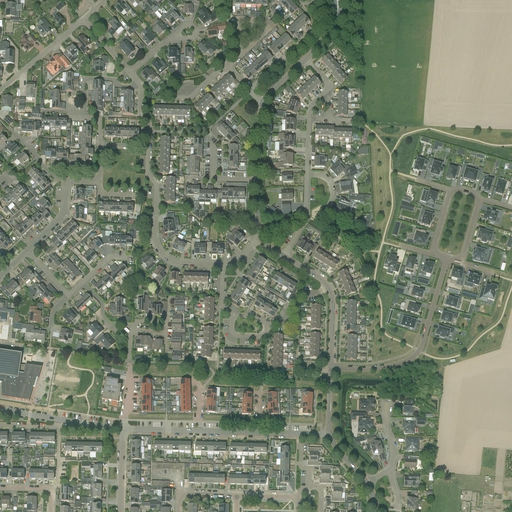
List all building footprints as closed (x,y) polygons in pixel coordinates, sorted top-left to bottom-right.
[(13,0),(13,4),(11,4),(7,4),(6,10),(20,11),(22,11),(22,4),(21,4),(20,0),(13,0)] [(145,0),(144,2),(147,5),(151,10),(155,14),(160,9),(157,6),(158,6),(155,1),(156,0),(145,0)] [(58,12),(65,6),(62,2),(55,8),(58,12)] [(284,8),(286,10),(284,11),(286,13),(288,11),(288,12),(295,6),(291,2),(284,8)] [(126,3),(123,5),(121,3),(115,7),(121,14),(125,11),(127,13),(131,9),(126,3)] [(382,9),(381,11),(388,13),(390,8),(384,5),(382,9)] [(298,10),(295,6),(288,12),(292,16),(298,10)] [(402,6),(400,12),(403,12),(410,14),(412,9),(410,8),(407,7),(404,7),(402,6)] [(179,19),(175,13),(177,11),(173,7),(167,13),(168,14),(175,22),(179,19)] [(298,10),(303,16),(304,15),(305,17),(306,15),(299,8),(298,10)] [(204,25),(209,20),(212,23),(219,17),(214,11),(210,15),(204,9),(199,13),(201,16),(198,18),(204,25)] [(19,21),(20,11),(6,10),(6,17),(10,17),(10,20),(19,21)] [(66,23),(59,15),(56,12),(52,16),(55,18),(53,19),(60,27),(66,23)] [(403,12),(401,18),(411,21),(412,15),(410,14),(403,12)] [(171,26),(175,22),(168,14),(165,16),(164,15),(160,18),(164,23),(167,21),(171,26)] [(303,16),(299,19),(305,26),(309,22),(304,15),(303,16)] [(379,18),(377,22),(384,24),(386,19),(379,16),(379,18)] [(399,23),(407,26),(409,26),(411,21),(401,18),(399,23)] [(37,24),(41,29),(37,32),(43,38),(50,32),(48,29),(51,27),(44,19),(37,24)] [(114,19),(111,22),(110,21),(108,22),(108,23),(108,24),(116,32),(121,27),(118,23),(114,19)] [(155,23),(157,26),(153,30),(156,33),(157,32),(160,36),(164,32),(167,29),(159,19),(155,23)] [(301,30),(305,26),(299,19),(295,23),(301,30)] [(207,30),(208,31),(208,38),(213,38),(213,36),(217,36),(217,32),(227,31),(226,23),(210,25),(207,30)] [(297,33),(301,30),(295,23),(291,27),(297,33)] [(397,23),(395,29),(398,29),(400,30),(403,31),(405,31),(407,26),(399,23),(397,23)] [(129,28),(133,33),(138,28),(134,24),(129,28)] [(364,24),(362,30),(367,33),(370,26),(368,25),(364,24)] [(293,38),(297,33),(291,27),(287,31),(293,38)] [(375,28),(373,35),(378,37),(381,30),(377,29),(375,28)] [(110,29),(107,32),(104,36),(109,41),(112,38),(112,37),(115,34),(110,29)] [(142,33),(146,38),(143,41),(148,46),(153,41),(156,38),(148,29),(142,33)] [(31,34),(27,38),(26,37),(21,42),(19,44),(22,48),(23,47),(28,52),(33,47),(31,46),(33,45),(37,41),(31,34)] [(286,34),(281,38),(287,44),(291,41),(286,34)] [(89,51),(86,48),(90,44),(83,35),(77,41),(79,44),(77,46),(84,55),(89,51)] [(122,41),(124,44),(120,48),(124,53),(131,47),(128,44),(131,41),(127,36),(122,41)] [(395,36),(392,42),(398,44),(400,38),(398,37),(395,36)] [(283,48),(287,44),(281,38),(278,42),(283,48)] [(208,40),(204,43),(204,42),(198,48),(205,55),(208,52),(211,56),(217,50),(208,40)] [(405,40),(403,46),(409,48),(411,42),(408,41),(405,40)] [(0,51),(5,52),(4,60),(0,60),(2,63),(4,63),(4,64),(13,64),(14,51),(9,51),(9,44),(8,44),(7,42),(3,42),(0,44),(0,51)] [(278,42),(274,45),(280,52),(283,48),(278,42)] [(275,56),(280,52),(274,45),(270,49),(275,56)] [(66,50),(70,55),(67,58),(72,64),(79,58),(75,54),(78,52),(72,46),(69,48),(66,50)] [(128,57),(129,56),(132,59),(140,52),(136,47),(133,50),(131,47),(124,53),(128,57)] [(415,49),(413,55),(419,57),(420,55),(421,52),(415,49)] [(167,55),(167,57),(168,58),(169,58),(169,59),(172,59),(173,64),(177,64),(180,64),(181,64),(181,56),(181,51),(177,51),(177,50),(169,50),(169,54),(168,54),(167,55)] [(193,63),(193,58),(193,53),(192,53),(192,50),(184,50),(184,56),(181,56),(181,64),(187,64),(187,63),(193,63)] [(326,54),(328,55),(321,61),(324,64),(322,65),(324,67),(325,66),(332,60),(329,57),(332,54),(331,52),(330,50),(326,54)] [(267,52),(262,56),(268,62),(272,58),(273,56),(269,52),(268,53),(267,52)] [(63,56),(60,58),(58,56),(52,61),(54,64),(48,69),(53,75),(63,66),(66,69),(71,65),(63,56)] [(262,56),(259,59),(264,66),(268,62),(262,56)] [(101,57),(101,62),(93,62),(93,68),(95,68),(95,72),(103,72),(103,64),(107,64),(108,57),(101,57)] [(336,64),(333,61),(336,59),(335,57),(332,60),(325,66),(328,68),(326,70),(328,72),(330,70),(336,64)] [(367,57),(365,64),(368,65),(370,66),(373,60),(367,57)] [(245,60),(251,67),(257,73),(261,69),(255,63),(252,66),(245,59),(245,60)] [(259,59),(255,63),(261,69),(264,66),(259,59)] [(164,62),(161,65),(157,60),(151,65),(160,75),(168,67),(164,62)] [(339,61),(336,64),(330,70),(332,73),(330,74),(332,76),(340,68),(338,66),(341,63),(339,61)] [(383,64),(381,70),(383,71),(386,72),(389,66),(383,64)] [(251,67),(247,70),(253,77),(257,73),(251,67)] [(342,67),(340,68),(332,76),(335,78),(333,80),(335,82),(336,80),(343,74),(340,72),(343,69),(342,67)] [(153,72),(151,74),(147,69),(141,74),(146,81),(150,78),(152,81),(157,77),(159,80),(160,80),(161,79),(158,76),(157,76),(153,72)] [(249,81),(253,77),(247,70),(243,74),(249,81)] [(346,71),(343,74),(336,80),(339,83),(337,84),(339,86),(347,79),(344,76),(347,73),(346,71)] [(406,71),(404,77),(411,79),(412,76),(413,73),(406,71)] [(73,73),(66,73),(62,73),(62,82),(79,83),(79,74),(73,73)] [(224,79),(230,86),(233,84),(235,86),(237,85),(235,82),(229,75),(226,78),(225,76),(223,78),(224,79)] [(307,78),(310,81),(316,88),(319,85),(320,87),(322,85),(314,77),(311,79),(309,77),(307,78)] [(226,90),(228,88),(231,91),(233,89),(230,86),(224,79),(221,82),(220,80),(218,82),(220,84),(226,90)] [(102,91),(102,85),(104,86),(104,82),(93,81),(93,91),(102,91)] [(303,82),(305,85),(312,92),(314,89),(315,91),(317,89),(316,88),(310,81),(307,84),(304,81),(303,82)] [(62,91),(60,91),(60,92),(65,92),(73,92),(73,86),(78,86),(79,83),(62,82),(62,91)] [(400,83),(397,89),(400,89),(407,92),(409,86),(407,86),(405,85),(402,84),(400,83)] [(26,84),(26,89),(25,98),(29,99),(28,101),(33,101),(33,99),(34,99),(35,84),(26,84)] [(221,94),(224,92),(227,95),(228,93),(226,90),(220,84),(217,86),(216,85),(214,86),(215,88),(221,94)] [(298,87),(301,89),(307,96),(310,94),(311,95),(313,93),(312,92),(305,85),(303,88),(300,85),(298,87)] [(159,87),(153,92),(155,95),(161,89),(159,87)] [(296,95),(288,87),(285,90),(288,94),(290,93),(294,97),(296,95)] [(224,97),(221,94),(215,88),(213,90),(211,89),(210,90),(217,98),(220,96),(222,99),(224,97)] [(293,90),(297,94),(303,100),(306,98),(307,99),(309,97),(307,96),(301,89),(298,92),(295,88),(293,90)] [(133,92),(127,92),(127,89),(121,89),(121,93),(124,93),(124,97),(133,98),(133,92)] [(400,89),(398,95),(407,98),(409,93),(407,92),(400,89)] [(60,101),(60,95),(65,95),(65,92),(60,92),(53,91),(52,100),(60,101)] [(210,105),(212,103),(215,106),(217,104),(208,95),(205,97),(204,96),(202,98),(203,99),(210,105)] [(396,100),(403,103),(405,104),(407,98),(398,95),(396,100)] [(3,97),(2,108),(11,108),(11,97),(3,97)] [(25,98),(19,98),(19,109),(15,109),(15,113),(18,113),(18,114),(28,114),(28,111),(24,110),(25,98)] [(291,98),(290,101),(290,100),(288,106),(298,109),(300,104),(296,102),(297,100),(291,98)] [(205,109),(208,107),(210,110),(212,108),(210,105),(203,99),(201,101),(199,100),(198,102),(199,103),(205,109)] [(393,99),(391,105),(394,106),(396,107),(399,108),(401,108),(403,103),(396,100),(393,99)] [(52,109),(59,110),(65,110),(65,106),(65,103),(61,103),(61,101),(59,101),(60,101),(52,100),(52,109)] [(104,103),(102,103),(93,102),(92,106),(91,106),(91,112),(93,112),(101,112),(103,112),(103,108),(104,108),(104,103)] [(209,114),(205,109),(199,103),(196,105),(195,104),(193,106),(201,114),(203,111),(207,115),(209,114)] [(28,114),(28,118),(42,118),(42,114),(40,114),(40,106),(36,106),(36,109),(32,109),(32,114),(28,114)] [(296,115),(298,109),(288,106),(286,112),(296,115)] [(134,111),(132,111),(132,109),(124,109),(123,112),(120,111),(120,113),(112,113),(112,117),(121,117),(122,114),(123,115),(134,115),(134,111)] [(8,125),(9,126),(12,123),(7,118),(4,121),(8,125)] [(49,128),(50,119),(44,119),(44,123),(41,122),(41,130),(44,130),(44,128),(49,128)] [(61,128),(66,128),(66,130),(70,130),(71,120),(67,120),(67,119),(61,119),(61,128)] [(18,128),(21,128),(21,133),(27,133),(27,124),(27,121),(22,121),(22,122),(18,122),(18,128)] [(33,124),(27,124),(27,133),(33,133),(33,131),(40,131),(40,122),(36,122),(33,122),(33,124)] [(228,128),(224,124),(222,122),(216,128),(218,130),(222,134),(228,128)] [(228,128),(222,134),(225,138),(234,130),(232,128),(236,124),(234,122),(233,124),(228,128)] [(285,125),(285,131),(282,131),(281,134),(287,134),(288,131),(295,131),(295,125),(285,125)] [(236,137),(236,136),(238,134),(234,130),(225,138),(230,143),(231,141),(233,143),(239,141),(236,137)] [(284,143),(294,143),(294,137),(287,137),(287,134),(281,134),(279,134),(279,140),(280,140),(280,143),(284,143)] [(194,140),(194,146),(202,146),(203,140),(201,140),(201,137),(194,137),(194,140)] [(51,150),(48,150),(49,145),(47,145),(47,139),(43,139),(43,145),(42,145),(42,151),(45,151),(45,159),(51,159),(51,150)] [(239,141),(233,143),(233,146),(229,145),(229,151),(238,152),(240,152),(240,146),(239,146),(239,141)] [(11,156),(13,155),(19,149),(14,144),(13,145),(10,142),(7,145),(4,148),(11,156)] [(437,150),(438,147),(443,147),(443,143),(435,142),(434,150),(437,150)] [(284,143),(284,146),(278,146),(278,151),(286,152),(286,148),(294,149),(294,143),(284,143)] [(81,156),(74,156),(74,161),(85,162),(88,162),(89,156),(93,156),(93,150),(90,150),(81,150),(81,156)] [(283,157),(283,160),(292,160),(293,155),(286,154),(286,152),(278,151),(278,157),(283,157)] [(17,160),(20,164),(18,166),(19,168),(28,159),(23,154),(22,155),(19,153),(12,160),(14,162),(17,160)] [(426,169),(428,161),(424,160),(424,161),(417,159),(416,165),(414,164),(413,169),(414,169),(414,170),(418,172),(419,171),(421,172),(422,171),(422,168),(426,169)] [(435,161),(431,159),(428,169),(432,170),(431,174),(434,175),(434,176),(438,177),(438,176),(439,176),(440,172),(442,173),(443,169),(441,169),(442,165),(435,162),(435,161)] [(283,160),(283,163),(275,163),(275,169),(286,169),(286,167),(288,167),(288,166),(292,166),(292,160),(283,160)] [(339,161),(337,163),(330,170),(333,173),(343,165),(339,161)] [(343,165),(333,173),(337,177),(341,174),(343,172),(344,174),(346,177),(349,175),(356,172),(353,165),(349,167),(347,166),(346,166),(345,167),(343,164),(343,165)] [(469,180),(472,169),(467,167),(467,165),(464,164),(462,170),(465,171),(463,179),(464,179),(464,180),(467,181),(468,180),(469,180)] [(28,174),(32,178),(38,172),(34,168),(33,169),(31,166),(24,172),(27,175),(28,174)] [(449,167),(446,178),(447,178),(446,179),(450,180),(450,179),(454,180),(455,174),(458,175),(460,168),(457,167),(457,169),(449,167)] [(478,170),(472,169),(469,180),(470,181),(470,182),(474,183),(474,182),(475,182),(477,175),(480,176),(482,169),(479,168),(478,170)] [(41,175),(38,172),(32,178),(33,180),(32,181),(34,183),(45,173),(43,172),(42,174),(41,175)] [(345,182),(340,183),(340,188),(353,186),(353,181),(354,180),(353,177),(358,175),(357,174),(356,172),(349,175),(346,177),(347,179),(347,180),(347,182),(345,182)] [(38,185),(39,187),(46,180),(43,177),(44,176),(45,177),(47,175),(45,173),(34,183),(37,186),(38,185)] [(292,174),(282,174),(282,182),(292,182),(292,174)] [(489,192),(492,181),(487,179),(488,176),(483,174),(480,184),(483,184),(482,188),(484,189),(483,191),(484,191),(484,192),(488,193),(488,192),(489,192)] [(50,185),(46,180),(39,187),(43,191),(42,192),(45,194),(52,188),(49,185),(50,185)] [(495,193),(502,195),(504,189),(507,190),(509,183),(504,181),(503,184),(498,182),(495,193)] [(19,185),(14,190),(21,196),(22,197),(28,192),(21,184),(19,186),(19,185)] [(238,201),(244,201),(245,198),(247,198),(247,185),(243,185),(243,190),(239,190),(238,201)] [(348,197),(363,199),(363,195),(354,194),(353,186),(340,188),(341,193),(349,192),(348,197)] [(37,197),(39,195),(31,187),(29,189),(37,197)] [(188,187),(185,187),(185,195),(188,195),(193,195),(194,187),(188,187)] [(19,197),(21,196),(14,190),(12,191),(11,189),(10,190),(9,189),(8,190),(17,201),(20,198),(19,197)] [(227,198),(227,189),(222,189),(222,190),(219,190),(219,199),(221,199),(221,200),(227,200),(227,198)] [(9,194),(6,197),(12,204),(14,202),(15,203),(17,201),(8,190),(6,192),(8,194),(8,193),(9,194)] [(216,200),(217,199),(219,199),(219,190),(216,190),(216,192),(211,192),(210,200),(216,200)] [(292,191),(281,191),(282,200),(293,200),(292,191)] [(426,191),(423,202),(426,203),(425,206),(430,208),(431,205),(434,205),(434,204),(435,204),(436,200),(437,194),(426,191)] [(84,202),(84,199),(87,199),(87,196),(75,196),(75,202),(78,202),(78,205),(87,206),(87,202),(84,202)] [(8,208),(12,204),(6,197),(2,201),(8,208)] [(347,202),(340,199),(339,204),(352,209),(354,201),(365,202),(365,199),(363,199),(348,197),(347,202)] [(38,203),(42,207),(46,211),(51,206),(43,198),(38,203)] [(339,204),(338,204),(337,204),(336,206),(337,207),(336,209),(339,210),(338,210),(339,211),(340,212),(339,214),(347,217),(348,214),(350,214),(352,209),(339,204)] [(75,209),(75,215),(83,215),(86,215),(87,215),(87,209),(87,206),(78,205),(78,209),(75,209)] [(10,207),(7,210),(9,212),(13,216),(16,214),(10,207)] [(37,212),(38,213),(44,220),(45,220),(50,216),(46,211),(42,207),(37,212)] [(424,216),(422,224),(429,226),(432,215),(428,214),(428,211),(422,209),(421,215),(424,216)] [(495,210),(494,213),(486,211),(485,215),(484,214),(482,220),(490,222),(490,223),(494,224),(494,223),(495,224),(497,219),(499,220),(502,212),(495,210)] [(38,213),(34,217),(40,223),(44,220),(38,213)] [(34,217),(30,220),(34,226),(36,227),(40,223),(34,217)] [(163,222),(164,228),(173,227),(176,226),(175,221),(180,220),(179,217),(176,218),(176,217),(167,219),(167,222),(163,222)] [(28,219),(24,222),(30,229),(34,226),(30,220),(28,219)] [(367,228),(369,222),(364,220),(361,226),(367,228)] [(73,221),(68,225),(75,232),(79,228),(73,221)] [(393,235),(397,236),(401,223),(396,221),(393,235)] [(24,222),(20,226),(26,233),(30,229),(24,222)] [(71,236),(75,232),(68,225),(64,229),(71,236)] [(22,237),(26,233),(20,226),(15,231),(22,237)] [(174,232),(173,227),(164,228),(165,234),(168,233),(169,236),(177,235),(177,232),(174,232)] [(244,238),(241,236),(243,233),(237,228),(235,230),(234,229),(231,234),(231,235),(240,243),(244,238)] [(478,233),(477,238),(478,238),(478,239),(482,240),(481,242),(485,243),(486,241),(490,242),(492,234),(493,230),(486,228),(485,232),(481,231),(481,233),(479,233),(479,234),(478,233)] [(64,229),(60,233),(66,240),(71,236),(64,229)] [(316,229),(315,232),(320,235),(319,237),(322,240),(325,234),(316,229)] [(422,231),(415,229),(412,241),(417,242),(416,243),(421,244),(421,243),(424,244),(425,241),(426,241),(427,237),(420,235),(422,231)] [(105,236),(102,237),(105,244),(106,244),(109,244),(109,246),(115,246),(115,237),(115,233),(112,233),(112,232),(105,232),(105,236)] [(60,233),(56,237),(62,244),(66,240),(60,233)] [(232,246),(234,245),(236,247),(240,243),(231,235),(226,241),(232,246)] [(295,246),(298,247),(298,248),(298,249),(298,250),(301,252),(302,251),(303,251),(309,242),(304,239),(305,237),(301,235),(295,246)] [(8,241),(4,236),(0,240),(0,246),(1,247),(8,241)] [(50,241),(53,245),(58,250),(63,245),(62,244),(56,237),(55,236),(50,241)] [(171,243),(174,245),(172,249),(177,251),(181,243),(182,240),(175,236),(171,243)] [(98,250),(103,246),(105,244),(102,237),(97,240),(97,239),(92,243),(98,250)] [(191,249),(194,250),(194,254),(200,254),(200,245),(196,245),(196,239),(192,239),(192,242),(191,242),(191,249)] [(4,249),(6,251),(12,245),(8,241),(1,247),(3,250),(4,249)] [(308,254),(310,251),(313,253),(318,246),(315,244),(314,245),(309,242),(303,251),(308,254)] [(97,251),(98,250),(92,243),(88,247),(91,250),(95,254),(98,252),(97,251)] [(186,245),(181,243),(177,251),(182,254),(184,251),(187,251),(190,244),(187,243),(186,245)] [(205,255),(205,251),(208,251),(209,243),(206,243),(206,245),(200,245),(200,254),(205,255)] [(218,246),(212,245),(212,243),(209,243),(208,251),(209,251),(211,251),(211,255),(217,255),(218,246)] [(218,243),(218,246),(217,255),(223,255),(223,252),(226,251),(226,243),(218,243)] [(53,254),(58,250),(53,245),(45,253),(49,257),(53,254)] [(321,246),(318,250),(313,258),(317,260),(316,261),(318,263),(319,261),(323,253),(321,251),(323,247),(321,246)] [(488,253),(489,249),(481,247),(480,250),(476,249),(475,253),(474,252),(472,256),(474,257),(473,261),(482,263),(482,262),(485,263),(487,258),(483,257),(485,252),(488,253)] [(72,250),(78,257),(80,255),(81,254),(75,248),(72,250)] [(326,249),(323,253),(319,261),(322,263),(321,265),(323,266),(324,264),(328,256),(326,255),(328,250),(326,249)] [(91,250),(87,254),(93,260),(94,259),(95,260),(98,257),(95,254),(91,250)] [(331,252),(328,256),(324,264),(327,266),(326,268),(328,269),(329,267),(334,260),(331,258),(333,254),(331,252)] [(58,258),(53,254),(49,257),(45,261),(50,266),(58,258)] [(89,264),(93,260),(87,254),(83,258),(89,264)] [(143,263),(147,267),(146,268),(148,271),(154,266),(152,263),(154,262),(150,257),(149,258),(146,255),(142,259),(140,261),(142,263),(143,263)] [(336,255),(334,260),(329,267),(332,269),(331,271),(333,272),(339,263),(336,261),(338,257),(336,255)] [(395,260),(396,257),(390,256),(389,259),(387,258),(384,267),(391,269),(391,271),(398,273),(401,265),(396,264),(397,261),(395,260)] [(256,259),(255,261),(263,266),(266,261),(259,257),(257,260),(256,259)] [(63,263),(58,258),(50,266),(55,272),(56,270),(59,267),(63,263)] [(405,272),(415,274),(417,267),(413,266),(415,259),(411,258),(411,259),(408,258),(405,272)] [(59,267),(64,273),(72,265),(67,259),(63,263),(59,267)] [(262,269),(263,266),(255,261),(254,263),(255,264),(253,267),(262,272),(264,270),(262,269)] [(423,268),(420,267),(418,274),(425,276),(426,274),(431,275),(433,269),(434,265),(434,264),(428,262),(428,263),(425,262),(423,268)] [(114,264),(112,266),(121,276),(127,270),(122,264),(118,268),(114,264)] [(77,270),(72,265),(64,273),(69,278),(77,270)] [(113,273),(109,277),(114,282),(121,276),(112,266),(109,269),(113,273)] [(166,276),(163,274),(165,271),(159,266),(153,273),(157,276),(154,280),(160,284),(166,276)] [(262,272),(253,267),(251,270),(250,269),(249,271),(257,276),(259,273),(261,275),(262,272)] [(352,268),(346,270),(338,274),(340,277),(338,278),(339,280),(341,279),(349,276),(347,273),(352,271),(352,268)] [(23,273),(29,280),(30,280),(31,282),(34,279),(33,278),(35,277),(28,269),(23,273)] [(82,275),(77,270),(69,278),(73,282),(82,275)] [(106,286),(110,283),(111,285),(114,282),(109,277),(107,275),(104,270),(101,273),(105,277),(101,281),(106,286)] [(451,274),(452,275),(451,277),(458,279),(456,285),(462,287),(464,279),(461,278),(463,273),(460,272),(457,271),(453,270),(453,271),(452,271),(451,274)] [(258,280),(256,279),(257,276),(249,271),(248,273),(249,274),(247,277),(250,278),(249,280),(253,283),(255,284),(258,280)] [(19,277),(22,280),(19,282),(24,287),(27,285),(26,284),(29,280),(23,273),(19,277)] [(273,280),(278,283),(282,276),(283,275),(281,273),(280,275),(277,273),(273,280)] [(181,277),(178,277),(178,274),(170,274),(170,281),(174,281),(174,285),(181,285),(181,277)] [(354,274),(349,276),(341,279),(342,282),(340,283),(341,285),(343,285),(351,281),(350,278),(355,276),(354,274)] [(283,275),(282,276),(278,283),(280,284),(279,286),(281,288),(282,286),(283,286),(287,279),(284,277),(285,276),(283,275)] [(481,279),(480,279),(480,278),(476,277),(477,276),(473,275),(473,276),(469,275),(468,280),(465,279),(463,285),(472,288),(473,285),(478,286),(479,283),(480,283),(481,279)] [(15,278),(12,281),(8,285),(16,293),(20,288),(21,290),(24,287),(19,282),(15,278)] [(238,284),(246,289),(248,286),(250,287),(253,283),(249,280),(248,283),(242,279),(241,282),(239,282),(238,284)] [(287,279),(283,286),(287,289),(292,282),(292,281),(290,279),(290,281),(287,279)] [(356,280),(351,281),(343,285),(344,288),(342,289),(343,291),(345,290),(353,287),(352,284),(357,282),(356,280)] [(94,287),(99,293),(101,294),(104,292),(102,290),(106,286),(101,281),(97,285),(93,281),(90,283),(94,287)] [(287,289),(290,291),(289,292),(291,294),(289,297),(292,299),(295,294),(297,290),(294,288),(297,285),(294,283),(295,282),(292,281),(292,282),(287,289)] [(246,289),(238,284),(237,286),(238,287),(236,289),(243,294),(246,289)] [(418,287),(411,284),(408,295),(421,298),(422,296),(423,296),(424,292),(417,290),(418,287)] [(8,298),(10,295),(11,297),(16,293),(8,285),(4,289),(2,287),(0,288),(0,289),(1,290),(8,298)] [(38,296),(40,298),(52,287),(50,285),(45,289),(42,285),(36,289),(40,294),(38,296)] [(358,285),(353,287),(345,290),(346,293),(345,294),(345,297),(355,293),(354,289),(359,287),(358,285)] [(483,299),(484,297),(488,298),(487,299),(494,301),(495,296),(494,296),(495,293),(496,291),(497,288),(495,287),(496,287),(492,286),(491,286),(491,287),(486,286),(485,289),(482,288),(479,298),(483,299)] [(54,298),(50,294),(54,290),(52,287),(40,298),(43,300),(45,298),(49,303),(54,298)] [(32,299),(34,297),(33,296),(37,292),(33,289),(28,295),(32,299)] [(233,291),(232,293),(240,298),(243,294),(236,289),(235,292),(233,291)] [(233,304),(239,308),(242,303),(239,301),(240,298),(232,293),(231,296),(232,296),(230,299),(234,301),(233,304)] [(254,305),(257,307),(256,309),(258,310),(263,301),(261,300),(262,298),(260,296),(261,294),(259,293),(257,295),(255,298),(258,300),(254,305)] [(79,294),(76,296),(85,306),(92,299),(87,294),(83,298),(79,294)] [(74,299),(78,302),(73,306),(78,312),(85,306),(76,296),(74,299)] [(148,312),(148,296),(143,296),(143,299),(137,299),(137,307),(139,307),(139,311),(145,312),(145,309),(148,309),(148,312)] [(157,306),(153,306),(153,299),(148,299),(148,296),(148,312),(151,314),(151,315),(157,315),(157,306)] [(184,305),(184,302),(188,302),(188,296),(181,296),(178,296),(176,299),(175,299),(175,305),(184,305)] [(445,305),(455,308),(457,304),(459,304),(461,298),(455,296),(454,299),(449,298),(448,301),(447,300),(446,301),(445,301),(444,304),(445,304),(445,305)] [(261,310),(264,311),(270,302),(265,299),(263,301),(258,310),(260,311),(261,310)] [(414,302),(407,300),(404,310),(417,314),(418,311),(419,311),(420,307),(413,305),(414,302)] [(161,302),(161,306),(157,306),(157,315),(163,315),(163,314),(164,314),(166,312),(167,302),(161,302)] [(264,311),(266,313),(266,314),(268,316),(273,307),(270,306),(272,303),(270,302),(264,311)] [(184,314),(184,305),(175,305),(175,311),(176,311),(177,314),(182,314),(184,314)] [(275,309),(273,307),(268,316),(270,317),(270,316),(273,317),(276,314),(278,315),(282,309),(277,306),(275,309)] [(40,312),(37,312),(38,308),(30,307),(29,311),(31,311),(30,316),(29,316),(28,321),(30,321),(30,322),(41,323),(41,319),(40,319),(40,312)] [(123,308),(122,308),(115,308),(115,317),(122,317),(122,312),(126,312),(126,308),(123,308)] [(72,309),(70,311),(69,310),(62,317),(69,324),(76,318),(76,317),(78,315),(72,309)] [(443,313),(442,316),(441,316),(440,320),(441,320),(441,321),(441,322),(445,323),(445,322),(452,324),(454,316),(457,317),(458,313),(451,311),(450,314),(443,313)] [(401,326),(413,329),(416,321),(411,319),(408,318),(408,319),(406,318),(407,315),(401,313),(399,318),(403,319),(401,326)] [(181,324),(182,317),(182,314),(177,314),(175,314),(173,317),(172,317),(172,323),(181,324)] [(14,323),(14,327),(15,327),(15,329),(22,330),(22,329),(27,329),(26,333),(25,339),(33,340),(33,339),(44,341),(45,332),(34,331),(33,331),(33,330),(32,330),(33,325),(14,323)] [(95,324),(93,326),(90,323),(86,327),(89,329),(93,335),(91,337),(93,340),(103,331),(96,324),(96,323),(95,324)] [(0,333),(0,338),(7,339),(8,326),(3,325),(3,329),(2,334),(0,333)] [(450,334),(453,335),(455,328),(447,326),(446,329),(438,326),(437,330),(436,330),(435,335),(439,337),(439,338),(444,339),(445,338),(448,339),(450,334)] [(71,339),(73,332),(61,329),(59,340),(66,341),(67,338),(71,339)] [(97,346),(101,342),(108,350),(114,343),(107,335),(105,337),(102,334),(94,342),(97,346)] [(143,349),(143,346),(144,337),(138,337),(138,340),(134,340),(134,349),(143,349)] [(143,346),(147,346),(147,351),(152,351),(152,350),(153,343),(153,340),(150,338),(150,337),(144,337),(143,346)] [(152,350),(155,350),(162,350),(162,341),(156,341),(156,342),(153,343),(152,350)] [(174,351),(175,351),(180,351),(181,342),(172,342),(171,348),(172,348),(174,351)] [(20,365),(22,354),(0,350),(0,384),(2,384),(2,398),(29,401),(33,387),(35,388),(37,379),(39,379),(42,368),(26,365),(25,366),(20,365)] [(175,351),(173,354),(172,354),(172,360),(181,361),(181,357),(185,357),(185,354),(188,354),(188,351),(180,351),(175,351)] [(310,352),(310,356),(304,355),(304,358),(307,358),(307,361),(309,361),(310,358),(318,358),(318,354),(320,355),(321,352),(319,352),(305,352),(310,352)] [(118,381),(106,379),(102,400),(118,403),(121,386),(118,385),(118,381)] [(239,390),(239,393),(240,393),(240,398),(252,399),(252,393),(247,393),(247,391),(247,390),(239,389),(239,390)] [(273,393),(267,394),(268,399),(279,399),(279,393),(280,393),(280,389),(273,390),(273,393)] [(301,390),(301,399),(312,399),(313,394),(309,394),(309,390),(301,390)] [(374,407),(374,404),(374,399),(367,399),(367,400),(359,400),(359,410),(367,410),(367,412),(373,412),(374,407)] [(408,415),(413,416),(413,407),(414,407),(414,401),(405,400),(405,407),(404,407),(403,414),(408,414),(408,415)] [(373,429),(373,421),(369,421),(370,419),(359,419),(358,432),(369,433),(369,429),(373,429)] [(415,422),(403,421),(403,428),(406,429),(405,431),(405,432),(405,433),(405,434),(407,434),(408,434),(415,434),(415,422)] [(354,439),(353,440),(358,446),(360,445),(359,442),(366,441),(365,437),(354,439)] [(374,437),(367,439),(368,443),(369,442),(371,446),(372,450),(381,446),(382,445),(381,443),(380,443),(380,442),(377,442),(374,441),(374,437)] [(406,451),(409,451),(409,452),(412,452),(412,451),(418,451),(418,439),(406,439),(406,451)] [(381,446),(372,450),(373,454),(379,455),(381,462),(385,461),(382,452),(383,451),(381,446)] [(318,457),(318,452),(321,452),(321,448),(308,448),(308,454),(309,454),(309,457),(318,457)] [(321,463),(318,462),(318,457),(309,457),(309,461),(307,460),(307,466),(319,466),(324,466),(324,463),(321,463)] [(420,457),(410,457),(410,459),(410,460),(406,460),(405,468),(415,468),(415,465),(416,465),(417,464),(417,460),(420,460),(420,457)] [(90,469),(94,469),(94,472),(102,473),(102,466),(90,466),(90,463),(82,462),(81,468),(90,469)] [(321,472),(321,475),(330,475),(330,470),(333,470),(333,467),(324,466),(319,466),(319,472),(321,472)] [(84,478),(84,476),(84,472),(81,472),(81,476),(81,478),(81,482),(94,482),(94,479),(101,479),(102,473),(94,472),(94,476),(90,476),(90,479),(84,478)] [(321,475),(321,478),(319,478),(319,484),(331,484),(332,484),(332,481),(330,480),(330,475),(321,475)] [(405,486),(415,486),(415,483),(416,483),(417,482),(417,480),(419,480),(419,475),(410,475),(410,478),(405,478),(405,486)] [(279,483),(279,486),(285,487),(285,484),(288,484),(288,478),(280,477),(279,483)] [(94,485),(94,482),(81,482),(81,483),(81,485),(90,485),(90,488),(91,488),(91,491),(101,492),(101,485),(94,485)] [(342,493),(342,488),(345,488),(345,484),(332,484),(331,484),(331,490),(333,490),(333,493),(342,493)] [(333,493),(333,496),(331,496),(331,502),(345,502),(345,499),(342,498),(342,493),(333,493)] [(417,509),(417,499),(411,498),(411,494),(407,494),(407,508),(417,509)] [(138,500),(138,497),(130,496),(130,503),(141,504),(141,506),(150,506),(150,505),(150,503),(142,503),(142,500),(138,500)] [(13,503),(10,503),(10,497),(2,497),(2,501),(2,505),(7,505),(7,510),(13,510),(13,504),(13,503)] [(162,497),(162,499),(157,499),(157,502),(150,501),(150,503),(150,505),(160,505),(160,502),(162,502),(169,503),(170,497),(162,497)] [(81,501),(81,503),(90,504),(90,507),(93,507),(93,510),(101,510),(101,504),(94,504),(94,501),(87,501),(81,501)]
